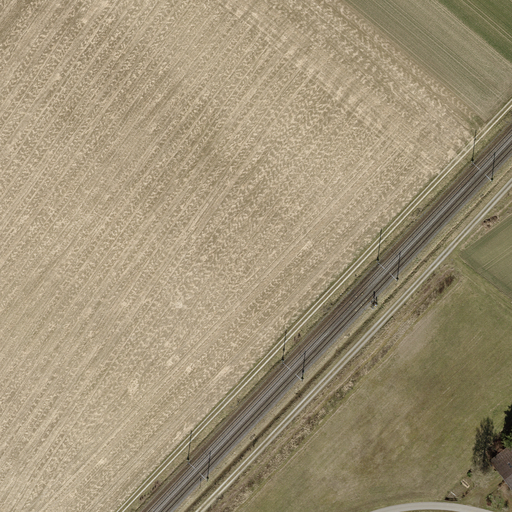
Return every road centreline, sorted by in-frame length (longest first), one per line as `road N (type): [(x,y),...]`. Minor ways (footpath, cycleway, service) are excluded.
road 1 (track): [(121,511),(511,103)]
road 2 (track): [(511,182),(199,511)]
